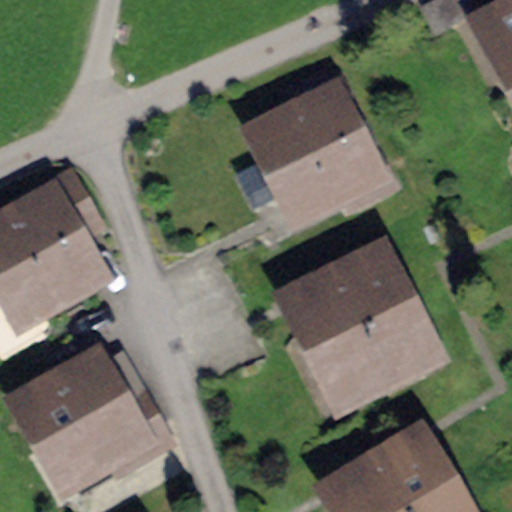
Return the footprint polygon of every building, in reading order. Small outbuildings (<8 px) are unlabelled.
[(486,0),(455,0),(432,12),(440,28),(488,3),(486,0)] [(511,21),(492,32),(511,70),(511,21)] [(356,207),(391,189),(337,82),(324,78),(295,92),(309,118),(266,140),(301,212),(347,189),(356,207)] [(0,237),(0,271),(25,315),(86,279),(67,246),(97,229),(68,179),(20,207),(29,220),(0,237)] [(298,308),(343,397),(424,356),(378,267),(298,308)] [(108,456),(118,474),(167,446),(137,395),(111,410),(90,374),(30,409),(70,479),(108,456)] [(339,497),(348,511),(453,511),(416,450),(339,497)]
